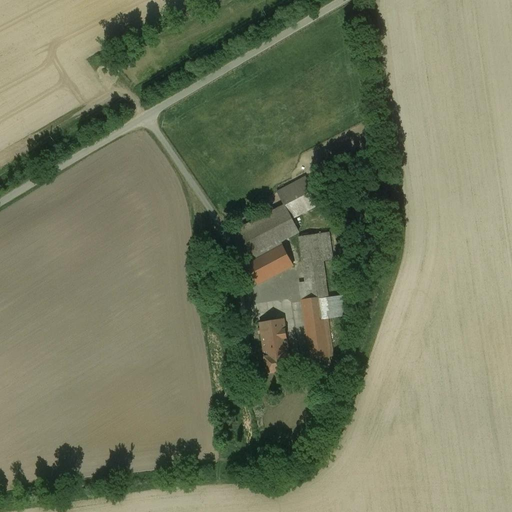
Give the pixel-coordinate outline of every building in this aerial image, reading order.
[(306,177),(277,192),(284,206),(285,206),(313,191),(306,177)] [(284,206),(231,234),(247,263),(283,245),(281,242),(299,232),(285,206),(284,206)] [(329,233),(299,238),(304,273),(306,282),(300,283),(302,301),(324,298),(328,297),(323,262),(333,260),(329,233)] [(283,245),(247,263),(258,284),(293,265),(283,245)] [(240,298),(232,299),(234,314),(242,312),(240,298)] [(324,298),(302,301),(311,359),(333,356),(324,298)] [(284,320),(261,324),(268,373),(291,370),(284,320)]
